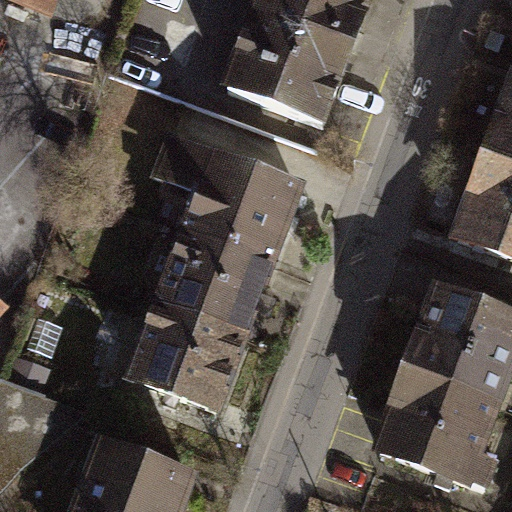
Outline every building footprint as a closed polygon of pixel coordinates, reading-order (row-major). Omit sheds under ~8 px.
[(59,0),(0,0),(0,7),(51,25),(59,0)] [(271,0),(235,101),(323,133),(371,0),(271,0)] [(511,75),(511,76),(479,163),(511,174),(511,75)] [(0,187),(30,203),(77,118),(0,76),(0,187)] [(301,205),(160,151),(147,187),(189,203),(180,227),(278,264),(301,205)] [(511,174),(479,163),(448,246),(511,270),(511,174)] [(180,227),(151,302),(249,340),(278,264),(180,227)] [(511,319),(433,290),(400,376),(501,414),(511,384),(511,319)] [(249,340),(151,302),(115,395),(213,432),(249,340)] [(501,414),(400,376),(369,460),(470,498),(473,492),(488,498),(499,469),(482,463),(501,414)] [(0,395),(0,498),(84,422),(9,387),(0,395)] [(186,511),(196,486),(99,451),(77,511),(186,511)]
